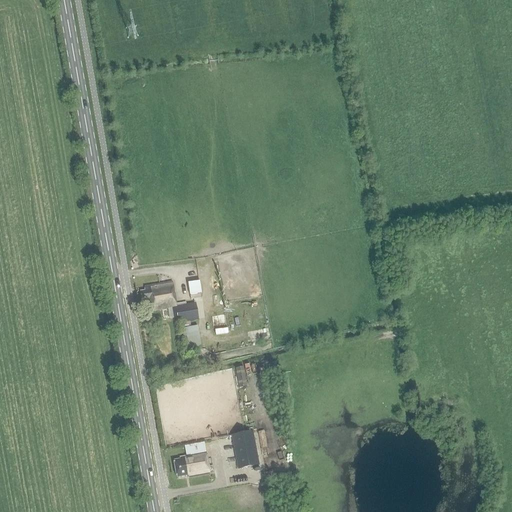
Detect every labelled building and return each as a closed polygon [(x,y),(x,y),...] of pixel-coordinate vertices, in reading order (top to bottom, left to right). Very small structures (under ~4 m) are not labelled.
[(201,293),(200,281),(188,283),(191,300),(201,298),(200,294),(201,293)] [(175,305),(171,283),(144,287),(144,290),(139,291),(141,301),(148,300),(150,312),(172,308),(175,323),(197,319),(194,305),(184,306),(184,303),(175,305)] [(201,350),(197,326),(181,329),(185,352),(201,350)] [(243,367),(235,369),(239,388),(247,387),(243,367)] [(249,432),(232,436),(239,468),(256,465),(249,432)] [(209,474),(205,453),(179,458),(179,460),(172,461),(176,478),(187,476),(188,478),(209,474)]
